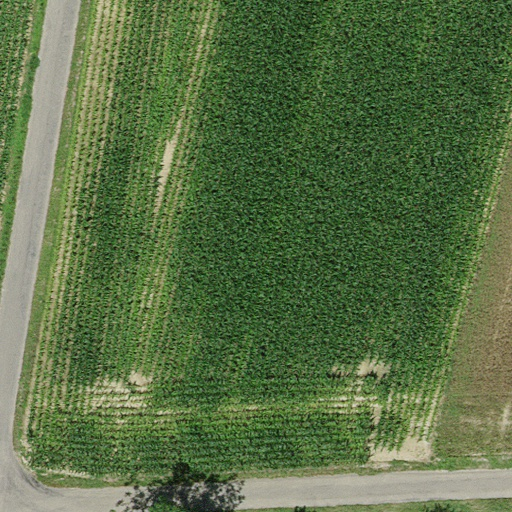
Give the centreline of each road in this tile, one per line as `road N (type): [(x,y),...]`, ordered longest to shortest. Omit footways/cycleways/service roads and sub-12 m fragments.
road 1 (track): [(0,511),(85,0)]
road 2 (track): [(173,511),(511,481)]
